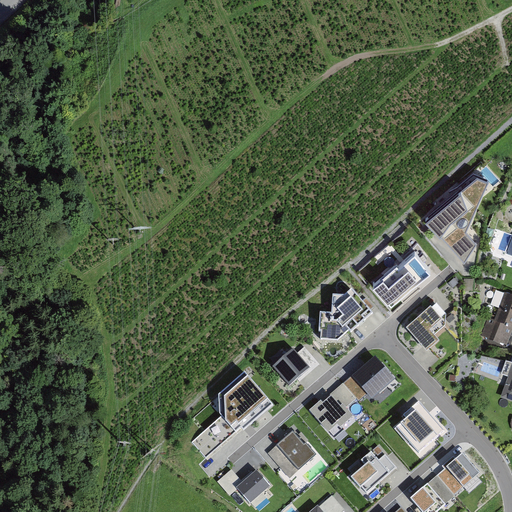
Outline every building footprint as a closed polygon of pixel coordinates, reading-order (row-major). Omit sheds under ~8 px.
[(476,175),(426,218),(464,262),(476,243),(465,230),(487,179),(476,175)] [(382,282),(399,302),(438,268),(421,248),(382,282)] [(458,284),(455,279),(449,284),(453,289),(458,284)] [(469,280),(464,280),(464,292),(474,292),(474,280),(469,280)] [(332,314),(320,313),(319,332),(321,332),(320,340),(338,342),(349,332),(351,334),(374,314),(352,290),(345,296),(333,296),(332,314)] [(511,336),(511,335),(511,303),(502,300),(491,329),(489,328),(482,346),(503,353),(509,335),(511,336)] [(447,341),(438,331),(449,322),(438,308),(414,328),(434,352),(447,341)] [(294,350),(273,367),(289,386),(297,380),(300,383),(320,366),(304,348),(297,354),(294,350)] [(374,357),(343,384),(357,399),(358,401),(367,393),(373,400),(395,381),(374,357)] [(511,364),(506,362),(502,375),(509,378),(501,398),(511,401),(511,364)] [(273,406),(245,373),(210,403),(239,436),(273,406)] [(343,384),(311,411),(329,432),(338,425),(340,428),(353,417),(346,409),(357,399),(343,384)] [(444,431),(423,407),(419,403),(403,417),(407,421),(397,430),(419,454),(444,431)] [(298,471),(316,456),(295,432),(278,447),(298,471)] [(352,477),(367,495),(397,469),(382,452),(378,447),(361,461),(366,466),(352,477)] [(256,471),(236,490),(250,505),(271,487),(256,471)] [(411,499),(421,511),(436,511),(454,497),(438,477),(411,499)]
